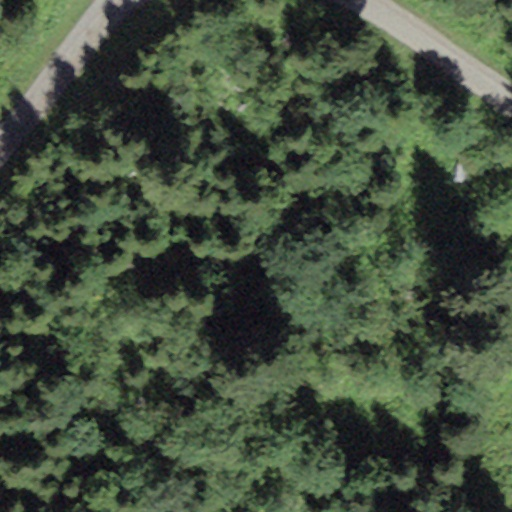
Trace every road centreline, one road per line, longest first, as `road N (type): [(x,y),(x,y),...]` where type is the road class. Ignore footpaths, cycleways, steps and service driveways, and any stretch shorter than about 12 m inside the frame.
road 1 (track): [(343,0),(511,101)]
road 2 (track): [(0,137),(49,57),(121,0)]
